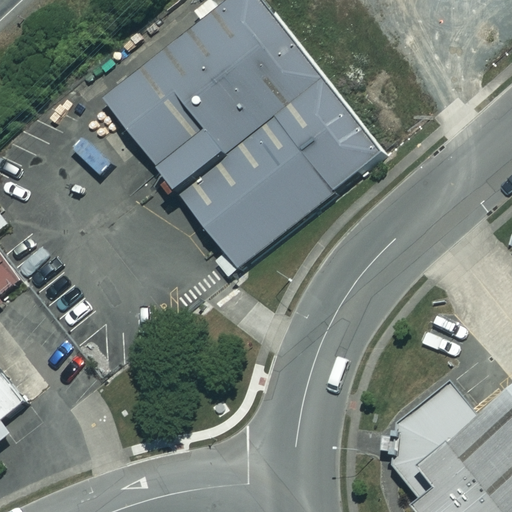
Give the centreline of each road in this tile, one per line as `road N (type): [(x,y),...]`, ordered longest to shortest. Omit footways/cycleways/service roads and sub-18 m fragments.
road 1 (unclassified): [(291,477),(316,356),(341,302),(377,255),(511,137)]
road 2 (unclassified): [(110,511),(161,495),(291,477)]
